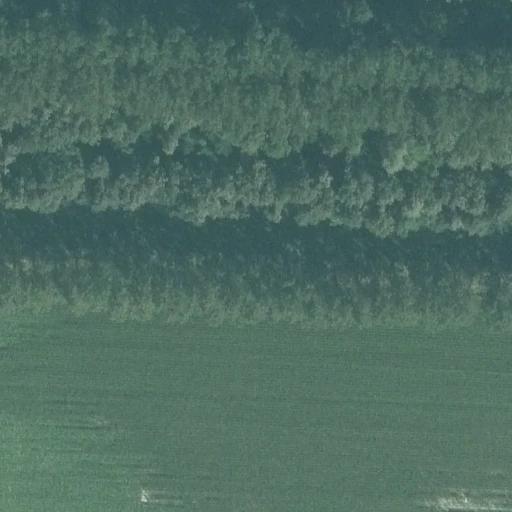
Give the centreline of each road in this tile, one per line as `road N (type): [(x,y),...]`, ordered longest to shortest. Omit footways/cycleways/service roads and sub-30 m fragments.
road 1 (track): [(511,76),(0,52)]
road 2 (track): [(0,131),(511,154)]
